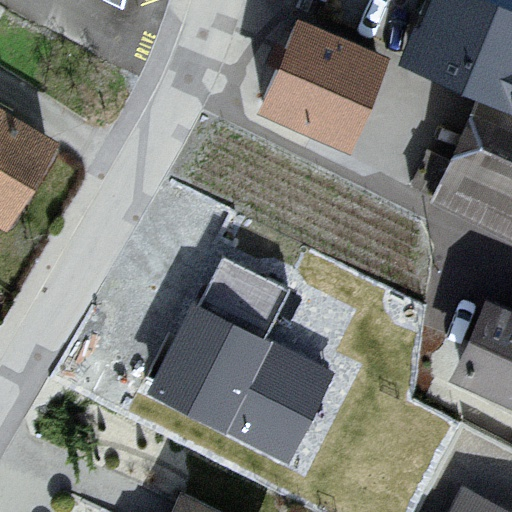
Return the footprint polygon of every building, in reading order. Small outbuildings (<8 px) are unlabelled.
[(511,0),(415,0),(397,44),(480,79),(444,163),(511,192),(511,0)] [(287,1),(246,91),(339,133),(380,44),(287,1)] [(0,207),(43,134),(0,108),(0,207)] [(147,382),(283,453),(330,362),(263,327),(286,283),(218,247),(147,382)] [(511,301),(479,287),(446,362),(511,390),(511,301)] [(511,511),(463,487),(452,511),(511,511)] [(209,511),(178,497),(171,511),(209,511)]
